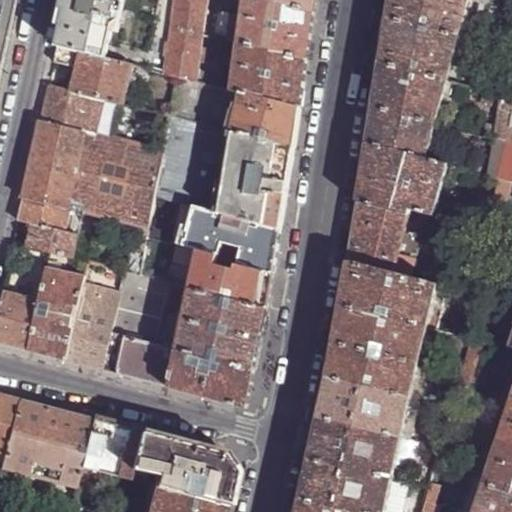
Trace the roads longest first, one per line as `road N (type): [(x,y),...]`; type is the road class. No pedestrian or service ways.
road 1 (tertiary): [(276,441),(356,0)]
road 2 (residential): [(0,366),(276,441)]
road 3 (residential): [(45,0),(0,191)]
